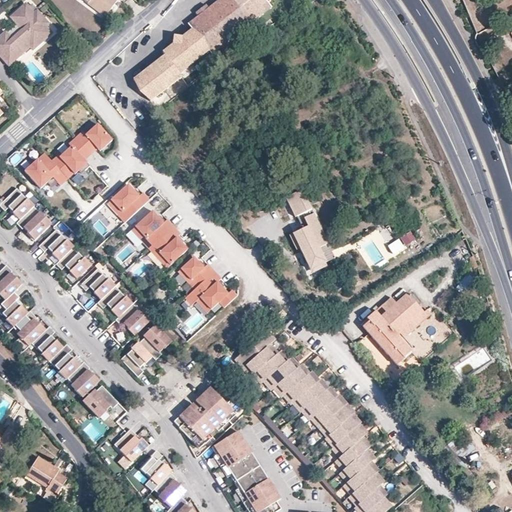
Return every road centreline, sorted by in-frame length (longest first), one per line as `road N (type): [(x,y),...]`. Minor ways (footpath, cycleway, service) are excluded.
road 1 (primary): [(391,0),(448,92),(511,268)]
road 2 (primary): [(366,0),(428,100),(495,252)]
road 3 (residential): [(78,75),(264,283)]
road 4 (primary): [(511,217),(471,105),(413,0)]
road 5 (residential): [(0,236),(145,411)]
road 6 (primary): [(511,166),(438,0)]
road 7 (residential): [(0,364),(81,455),(88,479),(82,511)]
road 8 (unknown): [(448,254),(326,337)]
road 9 (residential): [(145,411),(224,511)]
